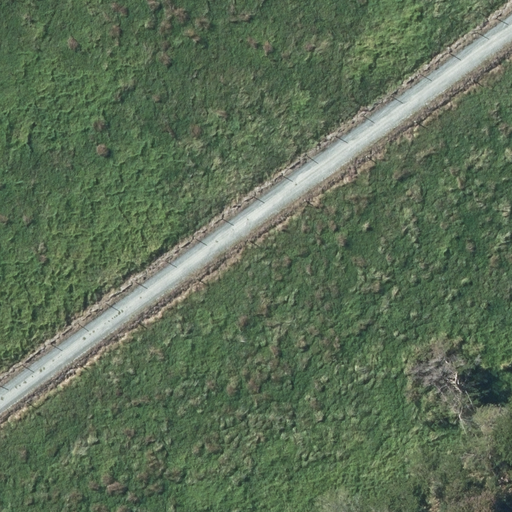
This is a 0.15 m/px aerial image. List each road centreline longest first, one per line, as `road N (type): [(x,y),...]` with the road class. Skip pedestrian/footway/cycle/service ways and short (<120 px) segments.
road 1 (unknown): [(425,0),(0,321)]
road 2 (unknown): [(389,511),(511,432)]
